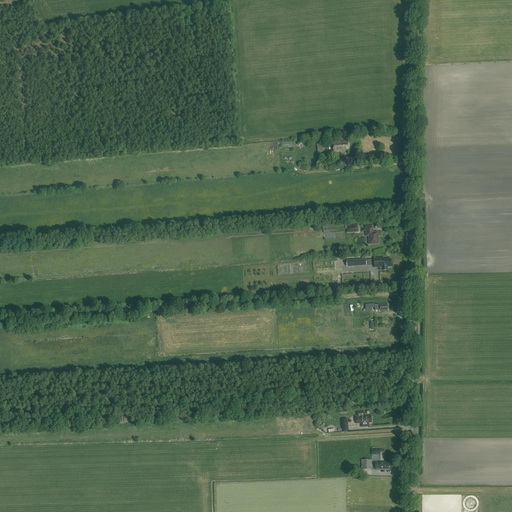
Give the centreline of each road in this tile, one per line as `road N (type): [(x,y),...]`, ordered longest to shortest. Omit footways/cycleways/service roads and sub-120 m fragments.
road 1 (unclassified): [(409,511),(417,0)]
road 2 (track): [(0,320),(413,291)]
